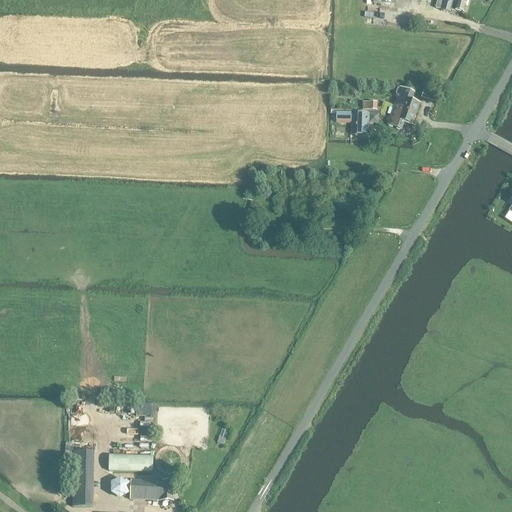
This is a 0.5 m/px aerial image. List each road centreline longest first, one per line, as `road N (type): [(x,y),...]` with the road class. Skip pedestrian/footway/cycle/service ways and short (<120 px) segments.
road 1 (unclassified): [(266,491),(475,130)]
road 2 (track): [(282,162),(448,175)]
